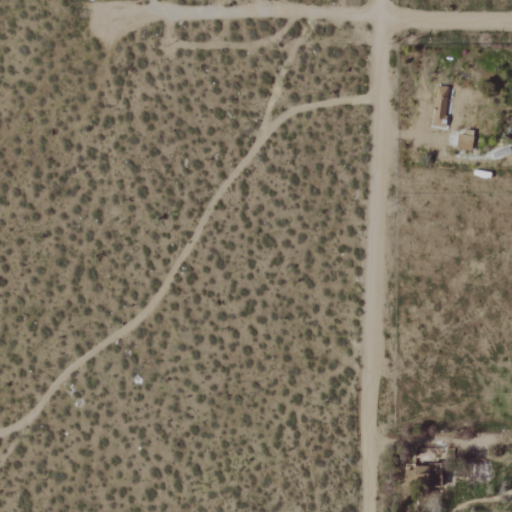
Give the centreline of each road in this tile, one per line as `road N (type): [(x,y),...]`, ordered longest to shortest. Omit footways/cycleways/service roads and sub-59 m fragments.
road 1 (residential): [(380,96),(290,110),(217,194),(154,306),(61,378),(5,435)]
road 2 (residential): [(379,0),(359,511)]
road 3 (residential): [(167,13),(380,16)]
road 4 (residential): [(380,16),(511,19)]
